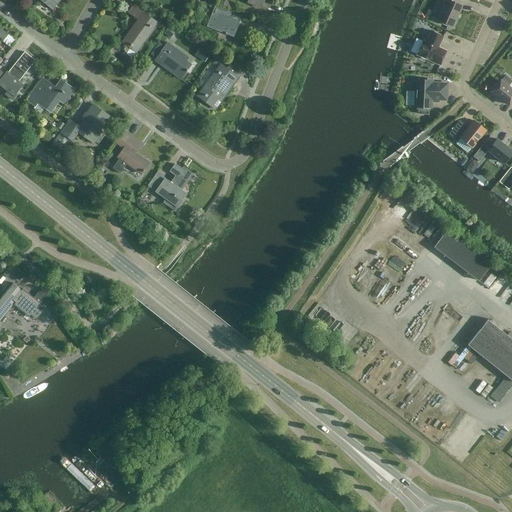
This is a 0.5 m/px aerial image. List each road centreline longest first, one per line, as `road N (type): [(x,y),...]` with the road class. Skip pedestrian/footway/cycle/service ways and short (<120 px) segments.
road 1 (secondary): [(336,434),(0,165)]
road 2 (residential): [(226,166),(203,161),(59,55)]
road 3 (residential): [(226,166),(246,150),(304,0)]
road 4 (residential): [(497,0),(464,87),(511,132)]
road 5 (secondary): [(441,509),(336,434)]
